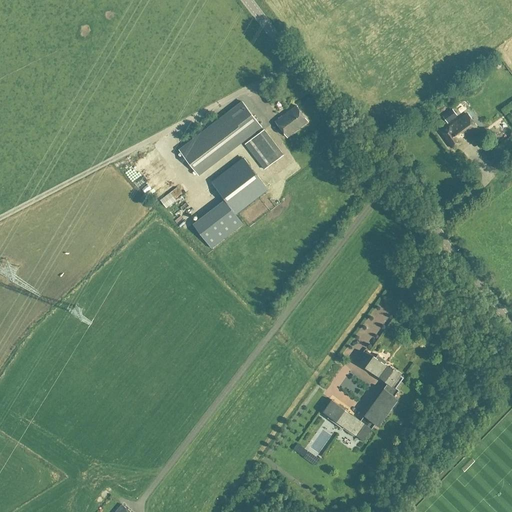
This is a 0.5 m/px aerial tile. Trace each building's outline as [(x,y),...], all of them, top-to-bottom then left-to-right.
[(199,174),(262,126),(243,102),(180,150),(199,174)] [(287,137),(308,121),(296,105),(275,121),(287,137)] [(448,123),(458,115),(453,109),(443,116),(448,123)] [(462,142),(479,130),(468,115),(451,127),(450,126),(442,132),(454,149),(462,143),(462,142)] [(283,155),(264,129),(245,144),(264,169),(283,155)] [(496,140),(502,136),(499,131),(493,135),(496,140)] [(501,167),(511,158),(511,138),(491,154),(501,167)] [(330,149),(323,155),(327,160),(334,155),(330,150),(330,149)] [(244,158),(212,183),(235,212),(267,188),(244,158)] [(114,191),(124,184),(117,175),(108,181),(114,191)] [(175,189),(159,202),(166,210),(182,197),(175,189)] [(224,199),(192,222),(209,247),(242,223),(224,199)] [(363,440),(375,423),(379,425),(390,410),(391,411),(397,401),(396,401),(398,398),(395,396),(400,390),(397,387),(404,377),(401,375),(402,373),(394,368),(393,369),(385,364),(387,361),(378,354),(376,357),(367,351),(359,362),(388,383),(384,388),(382,387),(373,400),(374,401),(361,420),(332,400),(323,411),(329,415),(328,417),(343,428),(362,441),(363,440)] [(338,446),(343,437),(337,434),(332,443),(338,446)] [(298,443),(294,449),(300,453),(304,448),(298,443)]
